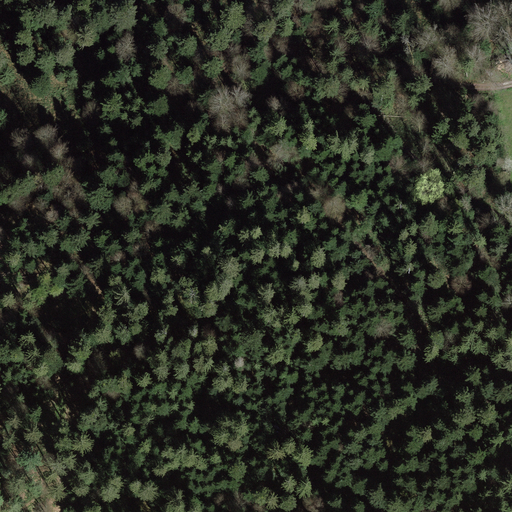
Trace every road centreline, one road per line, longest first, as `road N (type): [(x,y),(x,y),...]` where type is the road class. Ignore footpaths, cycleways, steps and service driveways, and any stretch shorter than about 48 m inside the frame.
road 1 (track): [(511,428),(318,206),(258,164),(223,162),(118,219),(64,350),(52,439),(60,511)]
road 2 (track): [(511,228),(321,75),(284,0)]
road 3 (track): [(440,346),(370,235),(250,137)]
road 4 (track): [(511,82),(485,87),(411,73),(310,0)]
